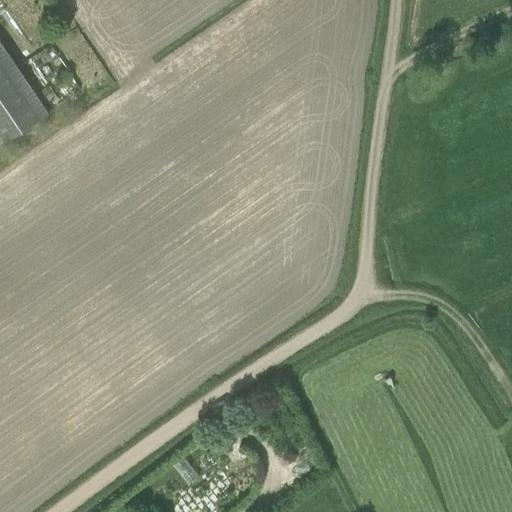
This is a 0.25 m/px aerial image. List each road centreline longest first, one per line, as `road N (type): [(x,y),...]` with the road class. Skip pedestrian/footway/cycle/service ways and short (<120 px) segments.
road 1 (track): [(354,293),(60,511)]
road 2 (track): [(395,0),(354,293)]
road 3 (track): [(354,293),(414,292),(453,318),(511,403)]
